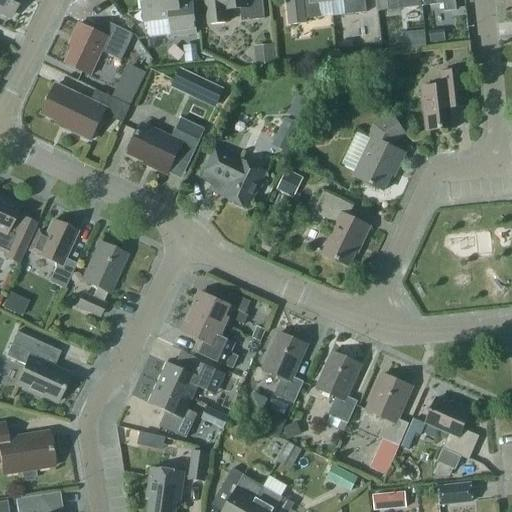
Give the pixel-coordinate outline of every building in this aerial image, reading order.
[(0,0),(0,14),(6,17),(13,0),(0,0)] [(171,35),(172,38),(195,35),(192,3),(178,4),(177,0),(141,0),(146,38),(171,35)] [(241,23),(265,20),(262,0),(204,0),(207,26),(226,24),(225,11),(240,10),(241,23)] [(331,3),(330,0),(286,0),(289,27),(305,25),(305,21),(321,19),(319,4),(331,3)] [(330,0),(331,3),(343,2),(344,16),(366,13),(364,0),(330,0)] [(376,0),(378,13),(388,12),(386,0),(376,0)] [(408,0),(386,0),(388,12),(410,9),(408,0)] [(420,0),(421,8),(443,5),(444,12),(456,10),(455,0),(420,0)] [(72,38),(76,40),(64,64),(90,76),(101,53),(120,61),(132,35),(108,23),(101,36),(78,25),(72,38)] [(352,45),(338,47),(339,57),(353,55),(352,45)] [(263,65),(275,64),(273,46),(261,47),(263,65)] [(377,54),(367,67),(375,73),(385,61),(377,54)] [(467,108),(464,81),(463,72),(441,75),(442,88),(422,90),(427,133),(456,129),(453,109),(467,108)] [(223,90),(201,80),(194,94),(216,104),(223,90)] [(121,124),(128,108),(95,92),(90,103),(56,87),(42,117),(66,128),(65,130),(90,142),(103,115),(121,124)] [(296,95),(287,114),(298,119),(307,101),(296,95)] [(398,171),(405,156),(392,149),(394,144),(405,137),(390,115),(373,126),(368,138),(371,140),(353,177),(384,192),(395,170),(398,171)] [(281,128),(295,134),(299,125),(285,119),(281,128)] [(189,164),(199,141),(175,130),(171,139),(142,126),(128,155),(152,166),(151,168),(167,175),(175,157),(189,164)] [(288,159),(311,171),(317,159),(294,147),(288,159)] [(223,198),(249,210),(266,173),(240,161),(240,162),(215,150),(204,172),(230,184),(223,198)] [(289,196),(298,178),(285,172),(277,190),(289,196)] [(361,248),(370,229),(348,219),(354,208),(323,193),(313,214),(336,225),(322,255),(349,268),(359,247),(361,248)] [(0,252),(6,255),(4,259),(17,265),(35,225),(22,219),(22,220),(14,217),(18,207),(5,200),(3,204),(0,202),(0,252)] [(37,256),(57,265),(49,283),(65,291),(77,265),(66,260),(77,234),(52,222),(37,256)] [(109,295),(125,257),(98,245),(82,283),(96,289),(91,300),(81,296),(76,308),(99,318),(104,306),(102,305),(107,294),(109,295)] [(10,292),(3,308),(22,316),(29,300),(10,292)] [(198,294),(189,313),(225,330),(230,320),(243,326),(247,317),(234,311),(234,310),(198,294)] [(225,330),(189,313),(180,333),(197,341),(192,352),(202,357),(232,371),(238,358),(230,355),(234,346),(221,340),(225,330)] [(256,327),(251,339),(260,343),(265,331),(256,327)] [(32,395),(55,405),(68,376),(37,362),(44,347),(15,334),(4,358),(24,367),(15,388),(21,390),(20,392),(31,397),(32,395)] [(273,397),(293,406),(303,384),(291,379),(306,347),(278,335),(262,371),(281,379),(273,397)] [(327,417),(347,425),(356,403),(345,398),(360,366),(332,354),(316,391),(335,399),(327,417)] [(157,384),(192,400),(198,387),(216,395),(225,376),(196,363),(191,375),(167,364),(157,384)] [(377,439),(382,441),(370,469),(386,476),(399,447),(398,447),(407,426),(396,421),(411,389),(381,376),(365,413),(385,422),(377,439)] [(192,400),(157,384),(148,405),(166,413),(159,428),(186,440),(197,415),(187,411),(192,400)] [(460,459),(467,462),(477,439),(461,432),(468,415),(435,400),(425,424),(424,426),(448,436),(442,451),(460,459)] [(277,418),(269,434),(278,438),(282,429),(282,428),(285,422),(277,418)] [(411,424),(404,439),(417,444),(424,426),(425,424),(415,420),(413,425),(411,424)] [(0,469),(1,476),(20,472),(21,480),(24,482),(32,480),(34,477),(32,470),(52,467),(46,433),(4,440),(1,425),(0,425),(0,469)] [(282,428),(282,429),(286,440),(296,437),(292,425),(282,428)] [(287,445),(283,452),(295,459),(299,452),(287,445)] [(188,480),(204,482),(207,455),(192,453),(188,480)] [(150,469),(147,499),(150,499),(148,511),(174,511),(175,502),(179,503),(183,473),(150,469)] [(222,511),(248,511),(262,488),(243,477),(231,470),(219,491),(230,497),(222,511)] [(338,470),(333,481),(350,490),(356,479),(338,470)] [(470,484),(438,488),(440,506),(471,502),(470,484)] [(248,511),(289,511),(293,505),(281,498),(281,499),(262,488),(248,511)] [(406,509),(404,492),(372,495),(373,511),(406,509)] [(58,493),(14,501),(15,511),(59,511),(59,510),(61,510),(58,493)] [(0,501),(0,511),(8,511),(8,500),(0,501)]
